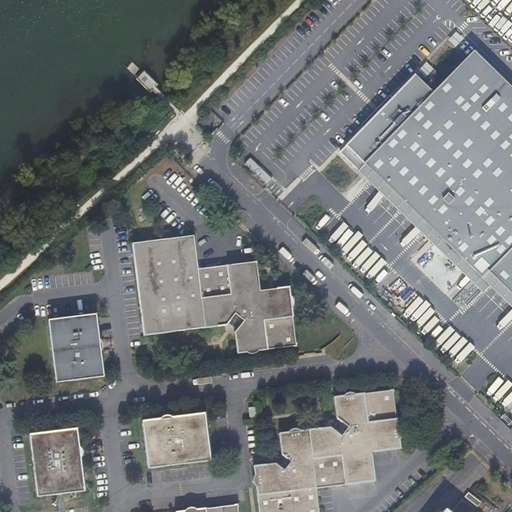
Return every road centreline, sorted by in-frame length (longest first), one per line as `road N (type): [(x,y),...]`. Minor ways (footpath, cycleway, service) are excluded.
road 1 (unclassified): [(463,415),(201,159)]
road 2 (unclassified): [(463,415),(356,511)]
road 3 (unknown): [(253,209),(222,241),(158,177)]
